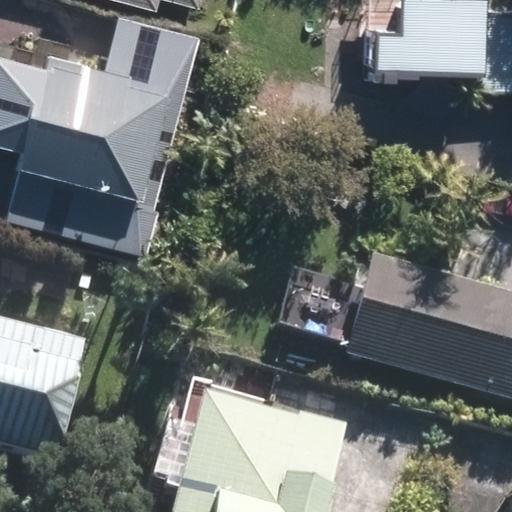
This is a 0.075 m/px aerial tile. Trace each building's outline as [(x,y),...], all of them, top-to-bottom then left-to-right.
[(357,78),(463,80),(463,95),(511,95),(511,17),(471,16),(471,0),(298,0),(299,6),(358,7),(357,78)] [(131,203),(161,89),(42,59),(40,68),(34,66),(7,171),(131,203)] [(100,221),(66,212),(55,246),(89,257),(100,221)] [(511,302),(363,263),(337,366),(511,411),(511,302)] [(0,456),(47,469),(79,347),(0,326),(0,456)] [(319,511),(339,437),(193,399),(164,511),(319,511)]
